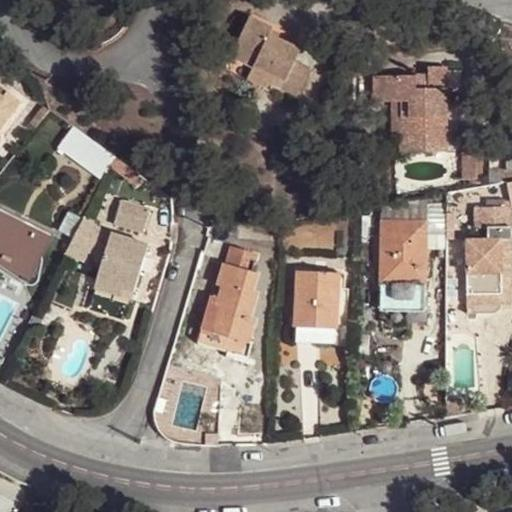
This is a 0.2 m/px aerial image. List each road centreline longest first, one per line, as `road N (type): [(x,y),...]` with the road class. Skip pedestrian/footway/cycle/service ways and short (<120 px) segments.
road 1 (residential): [(117,480),(184,260),(190,212)]
road 2 (secondary): [(117,480),(213,489),(380,473)]
road 3 (residential): [(141,46),(108,65),(59,64),(29,47),(0,3)]
road 4 (residential): [(141,46),(168,96),(187,170)]
road 5 (secondary): [(380,473),(511,450)]
road 6 (secondary): [(0,432),(117,480)]
